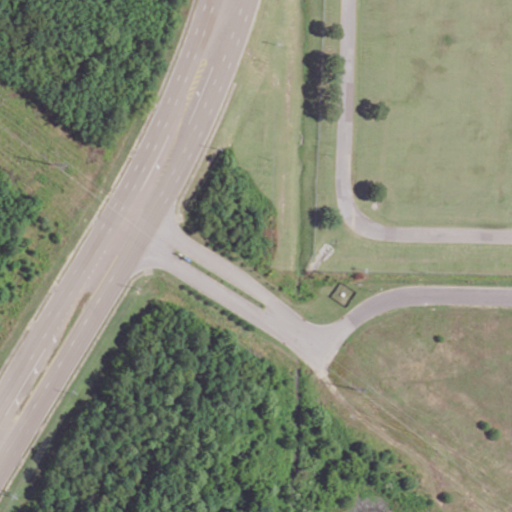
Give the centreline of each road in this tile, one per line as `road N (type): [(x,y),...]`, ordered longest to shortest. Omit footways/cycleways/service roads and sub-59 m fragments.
road 1 (tertiary): [(0,462),(151,218),(211,94),(243,0)]
road 2 (tertiary): [(208,0),(133,176),(0,397)]
